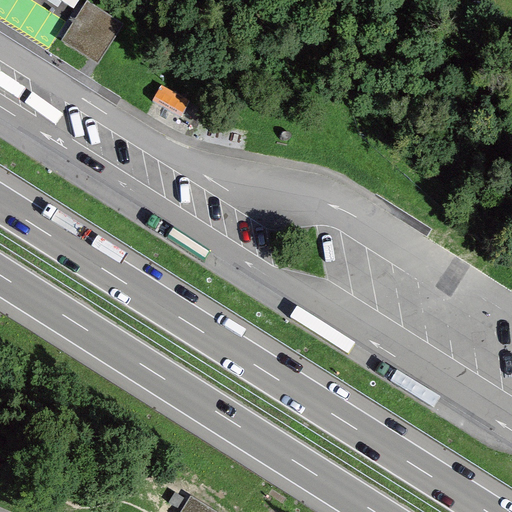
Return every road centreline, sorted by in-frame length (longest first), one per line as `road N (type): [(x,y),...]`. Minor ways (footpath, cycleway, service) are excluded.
road 1 (motorway): [(488,511),(0,202)]
road 2 (motorway): [(0,274),(373,511)]
